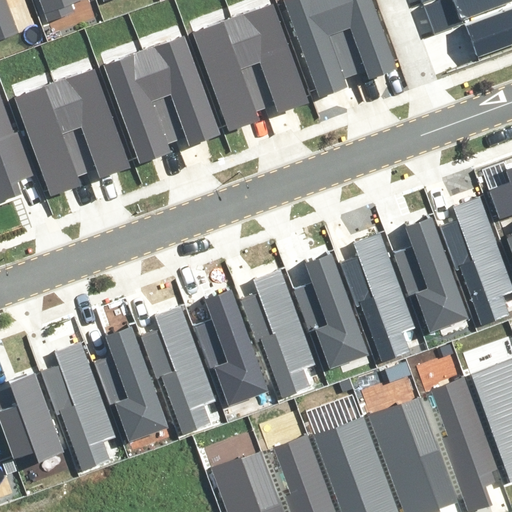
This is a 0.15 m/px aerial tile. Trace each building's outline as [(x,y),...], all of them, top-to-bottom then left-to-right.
[(0,0),(0,32),(17,25),(7,0),(0,0)] [(34,0),(43,22),(76,9),(74,3),(81,0),(34,0)] [(274,0),(267,0),(237,11),(266,92),(278,88),(283,102),(309,92),(274,0)] [(288,0),(320,86),(347,76),(344,66),(356,60),(333,0),(288,0)] [(376,0),(333,0),(356,60),(368,56),(373,70),(399,61),(376,0)] [(453,0),(458,12),(492,0),(453,0)] [(511,0),(506,0),(465,14),(476,47),(511,34),(511,0)] [(196,26),(230,118),(258,108),(254,97),(266,92),(237,11),(196,26)] [(184,27),(147,41),(177,122),(188,117),(193,131),(219,122),(184,27)] [(106,55),(140,147),(168,137),(164,127),(177,122),(147,41),(106,55)] [(95,67),(57,81),(87,161),(98,157),(103,171),(130,162),(95,67)] [(17,95),(51,187),(78,177),(74,167),(87,161),(57,81),(17,95)] [(0,195),(25,186),(23,179),(34,175),(0,82),(0,195)] [(511,175),(489,182),(498,210),(511,204),(511,160),(507,163),(511,175)] [(442,218),(479,316),(507,305),(505,299),(511,296),(511,275),(479,188),(453,198),(458,212),(442,218)] [(412,244),(397,250),(426,328),(469,313),(431,209),(403,219),(412,244)] [(343,259),(381,357),(409,346),(407,340),(421,334),(380,229),(355,238),(360,252),(343,259)] [(309,284),(294,289),(323,367),(366,352),(328,248),(300,258),(309,284)] [(243,298),(281,396),(309,385),(307,379),(321,374),(280,268),(255,278),(260,292),(243,298)] [(209,319),(195,324),(223,403),(266,387),(229,283),(200,293),(209,319)] [(144,331),(181,429),(209,419),(207,412),(221,407),(181,301),(155,311),(161,325),(144,331)] [(114,352),(99,357),(127,435),(170,420),(133,316),(104,326),(114,352)] [(48,368),(86,466),(114,456),(111,449),(126,444),(85,338),(60,348),(65,362),(48,368)] [(496,349),(464,361),(506,472),(511,470),(511,347),(497,353),(496,349)] [(37,455),(63,446),(36,367),(11,376),(16,388),(0,393),(0,423),(11,454),(34,446),(37,455)] [(463,371),(431,382),(448,429),(442,431),(469,504),(490,497),(483,477),(500,471),(463,371)] [(399,393),(367,405),(408,511),(419,511),(461,496),(421,389),(400,397),(399,393)] [(342,412),(311,424),(344,511),(403,511),(364,408),(344,416),(342,412)] [(337,511),(307,429),(274,440),(291,487),(286,489),(294,511),(337,511)] [(239,449),(207,461),(226,511),(286,511),(261,446),(241,453),(239,449)]
